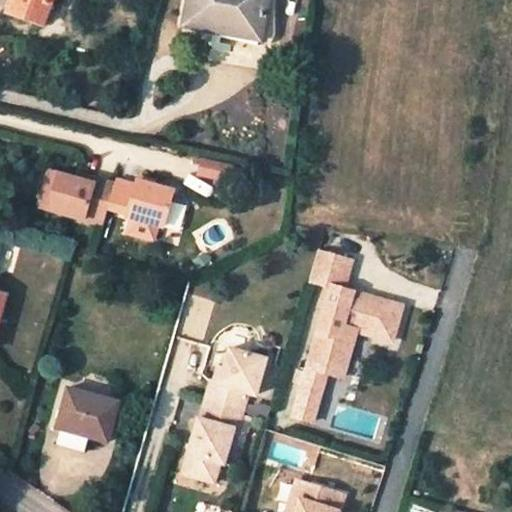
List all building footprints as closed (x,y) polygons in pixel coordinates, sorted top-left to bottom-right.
[(11,0),(8,10),(43,23),(51,0),(11,0)] [(189,0),(185,23),(217,29),(218,22),(262,31),(266,0),(189,0)] [(260,41),(262,31),(218,22),(217,29),(216,32),(260,41)] [(232,162),(205,156),(200,172),(228,179),(232,162)] [(58,171),(49,169),(39,205),(47,207),(58,171)] [(78,177),(58,171),(47,207),(104,224),(109,207),(116,183),(95,177),(94,182),(78,177)] [(94,182),(95,177),(79,172),(78,177),(94,182)] [(163,225),(174,190),(137,179),(136,184),(117,178),(116,183),(109,207),(128,212),(127,215),(132,217),(129,227),(132,232),(150,237),(155,235),(158,224),(163,225)] [(391,338),(401,304),(343,287),(351,260),(320,251),(312,278),(331,283),(308,363),(328,369),(343,373),(356,328),(391,338)] [(207,399),(244,409),(246,401),(250,390),(257,392),(267,355),(230,345),(225,365),(221,381),(216,379),(212,379),(207,399)] [(313,418),(328,369),(308,363),(307,369),(303,381),(294,413),(313,418)] [(225,365),(220,364),(216,379),(221,381),(225,365)] [(296,379),(303,381),(307,369),(300,367),(296,379)] [(271,399),(273,376),(262,375),(260,398),(271,399)] [(68,385),(57,425),(62,427),(59,440),(85,447),(89,434),(108,440),(119,399),(68,385)] [(239,428),(244,409),(207,399),(202,416),(200,415),(190,451),(195,453),(190,473),(217,480),(222,461),(226,462),(235,427),(239,428)] [(255,412),(257,404),(246,401),(244,409),(255,412)] [(255,412),(269,416),(273,405),(258,401),(257,404),(255,412)] [(195,453),(190,451),(185,471),(190,473),(195,453)] [(297,511),(307,482),(300,479),(289,511),(297,511)] [(339,511),(346,494),(307,482),(297,511),(339,511)]
